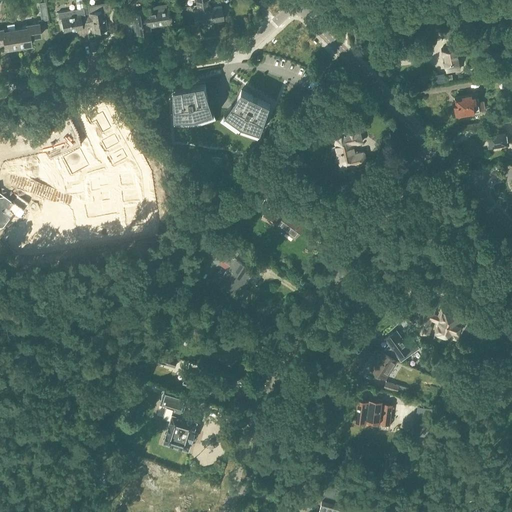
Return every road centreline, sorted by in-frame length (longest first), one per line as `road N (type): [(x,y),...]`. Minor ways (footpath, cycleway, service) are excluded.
road 1 (unclassified): [(232,511),(253,433),(296,331),(430,147)]
road 2 (tertiary): [(0,88),(241,48),(295,4)]
road 3 (secondary): [(430,147),(295,4)]
